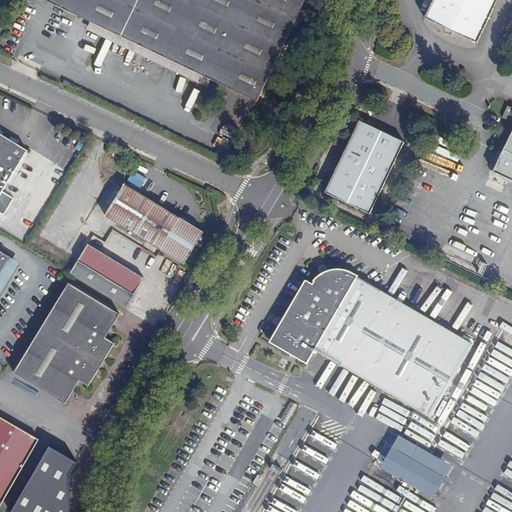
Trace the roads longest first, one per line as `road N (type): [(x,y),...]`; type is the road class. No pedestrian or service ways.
road 1 (tertiary): [(266,200),(125,425),(102,511)]
road 2 (unclassified): [(266,200),(0,74)]
road 3 (unclassified): [(341,56),(491,124)]
road 4 (tertiary): [(341,56),(332,92),(266,200)]
